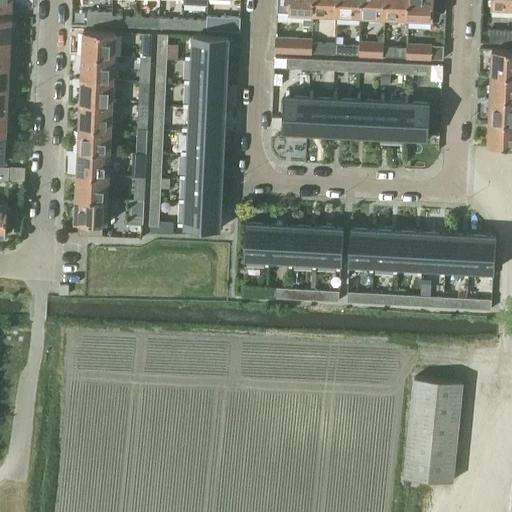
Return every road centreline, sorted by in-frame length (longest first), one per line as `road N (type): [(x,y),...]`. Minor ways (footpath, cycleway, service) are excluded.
road 1 (residential): [(262,0),(252,177),(452,187)]
road 2 (residential): [(0,265),(40,267),(52,0)]
road 3 (residential): [(452,187),(461,0)]
